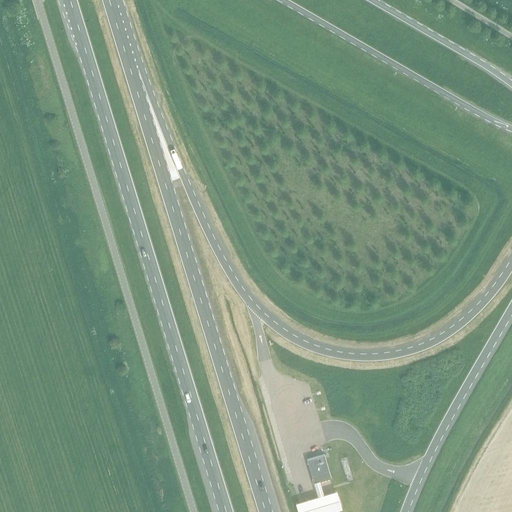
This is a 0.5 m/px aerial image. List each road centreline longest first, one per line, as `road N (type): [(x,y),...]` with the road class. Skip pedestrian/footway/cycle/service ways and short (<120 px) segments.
road 1 (primary): [(511,263),(479,307),(424,346),(388,356),(315,348),(242,293),(155,107),(137,91)]
road 2 (primary): [(69,0),(224,511)]
road 3 (unclassified): [(192,511),(39,0)]
road 4 (primary): [(266,511),(137,91)]
road 5 (primary): [(282,0),(511,128)]
road 6 (primary): [(404,511),(511,307)]
road 7 (primary): [(511,86),(370,0)]
